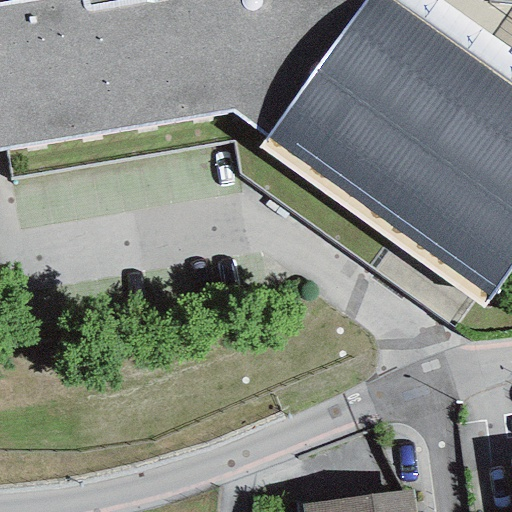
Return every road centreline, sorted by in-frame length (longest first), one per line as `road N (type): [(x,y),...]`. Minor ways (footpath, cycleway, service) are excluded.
road 1 (residential): [(429,377),(330,417),(39,509),(0,511)]
road 2 (residential): [(449,511),(429,377)]
